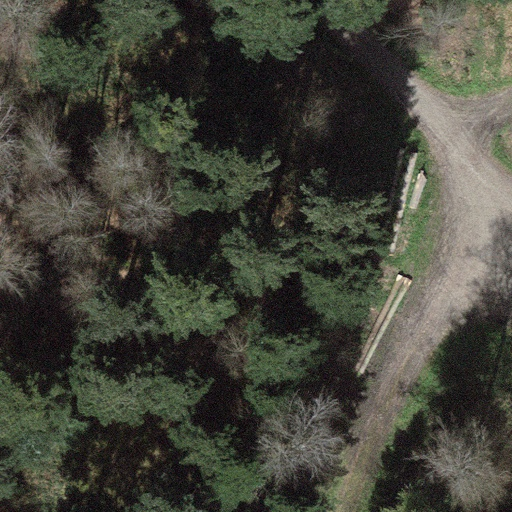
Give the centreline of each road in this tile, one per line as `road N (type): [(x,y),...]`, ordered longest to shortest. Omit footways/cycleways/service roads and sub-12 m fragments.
road 1 (track): [(316,0),(445,134),(475,199),(484,254),(511,289)]
road 2 (track): [(484,254),(420,329),(355,456),(345,511)]
